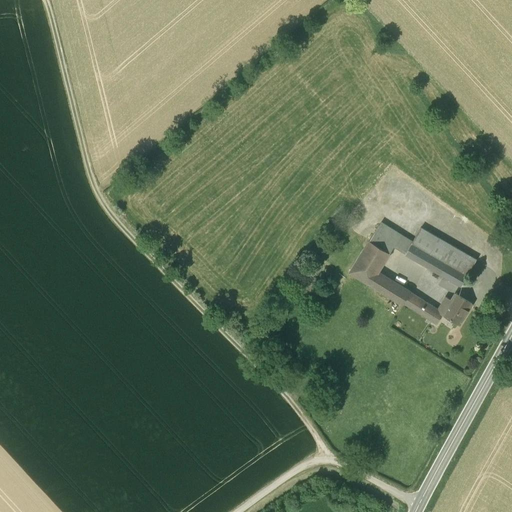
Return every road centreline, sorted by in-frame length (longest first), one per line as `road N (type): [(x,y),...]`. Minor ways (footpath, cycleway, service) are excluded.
road 1 (track): [(323,454),(288,397),(95,191),(46,0)]
road 2 (track): [(238,511),(323,454),(419,502)]
road 3 (secondary): [(415,511),(511,335)]
